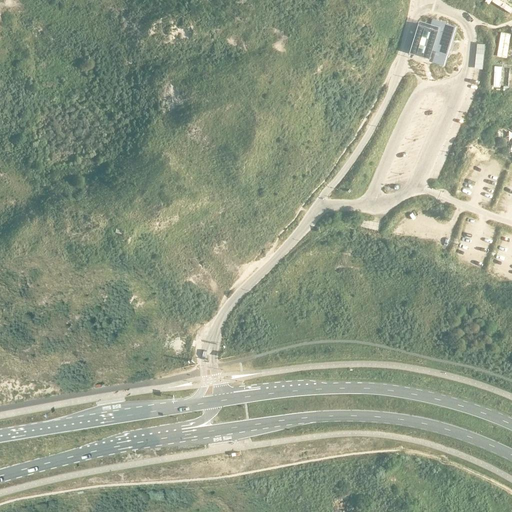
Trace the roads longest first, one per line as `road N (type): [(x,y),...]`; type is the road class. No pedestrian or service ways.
road 1 (primary): [(183,435),(379,417),(449,430),(511,456)]
road 2 (primary): [(511,424),(453,403),(368,388),(219,400)]
road 3 (primary): [(219,400),(0,436)]
road 4 (primary): [(0,476),(183,435)]
